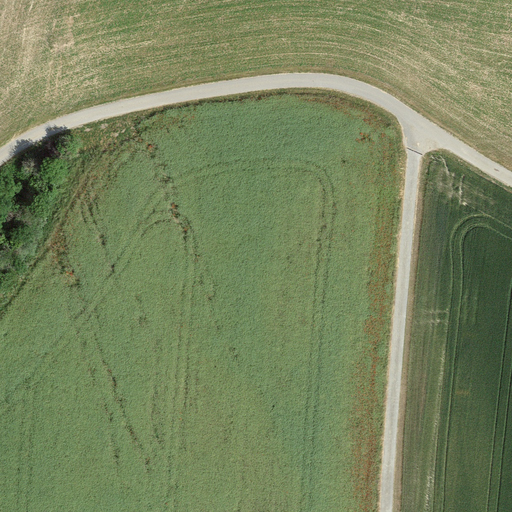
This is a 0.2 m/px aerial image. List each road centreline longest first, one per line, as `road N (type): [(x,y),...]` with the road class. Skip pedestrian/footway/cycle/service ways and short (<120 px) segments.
road 1 (track): [(511,180),(384,98),(299,79),(46,125),(0,155)]
road 2 (track): [(415,120),(386,511)]
